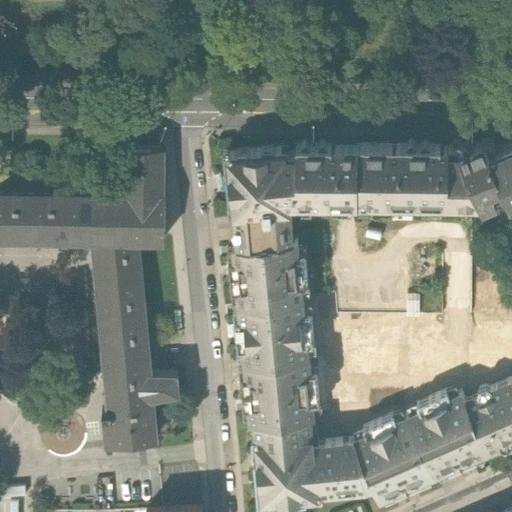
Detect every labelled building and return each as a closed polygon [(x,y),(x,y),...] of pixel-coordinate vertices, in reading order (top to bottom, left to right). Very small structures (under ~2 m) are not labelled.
[(289,197),(300,197),(356,197),(357,139),(332,140),(331,139),(328,139),(322,133),(317,139),(309,139),(304,133),(300,138),(295,138),(296,146),(277,147),(272,140),(261,141),(261,143),(249,144),(249,143),(237,144),(237,146),(223,147),(225,172),(218,173),(219,187),(226,187),(228,212),(233,211),(236,239),(292,234),(289,197)] [(369,139),(357,139),(356,197),(480,198),(456,140),(440,140),(440,139),(429,139),(424,134),(419,139),(416,139),(411,134),(405,139),(395,139),(395,140),(391,140),(391,139),(380,139),(379,140),(370,140),(369,139)] [(455,137),(456,140),(480,198),(482,201),(497,195),(495,192),(505,188),(483,137),(469,142),(467,140),(455,137)] [(496,144),(494,137),(483,137),(505,188),(511,185),(511,140),(511,137),(496,144)] [(0,233),(91,234),(108,406),(100,406),(101,413),(104,412),(106,439),(155,435),(151,394),(178,388),(176,369),(149,369),(136,235),(163,235),(164,191),(161,192),(162,143),(125,143),(124,190),(49,190),(0,189),(0,233)] [(236,239),(226,240),(231,294),(237,294),(237,298),(302,292),(301,279),(307,278),(304,246),(298,247),(297,234),(292,234),(236,239)] [(242,352),(243,357),(308,351),(307,337),(313,337),(310,305),(304,306),(302,292),(237,298),(232,298),(237,353),(242,352)] [(253,415),(310,410),(314,409),(313,396),(319,396),(316,363),(310,364),(308,351),(243,357),(243,361),(238,362),(244,416),(253,415)] [(511,375),(511,373),(490,382),(485,380),(478,383),(476,389),(464,394),(487,446),(499,440),(504,443),(511,440),(511,436),(511,375)] [(487,446),(464,394),(461,386),(449,391),(446,385),(416,398),(419,404),(406,409),(433,469),(446,464),(448,468),(455,465),(460,463),(458,458),(462,457),(464,462),(476,456),(474,452),(487,446)] [(433,469),(406,409),(395,414),(392,408),(362,422),(364,428),(353,433),(373,479),(379,493),(383,491),(385,496),(409,485),(431,476),(429,471),(433,469)] [(255,431),(251,432),(257,497),(322,490),(322,487),(367,482),(373,479),(353,433),(312,437),(310,410),(253,415),(255,431)] [(201,511),(201,503),(151,505),(151,511),(201,511)]
